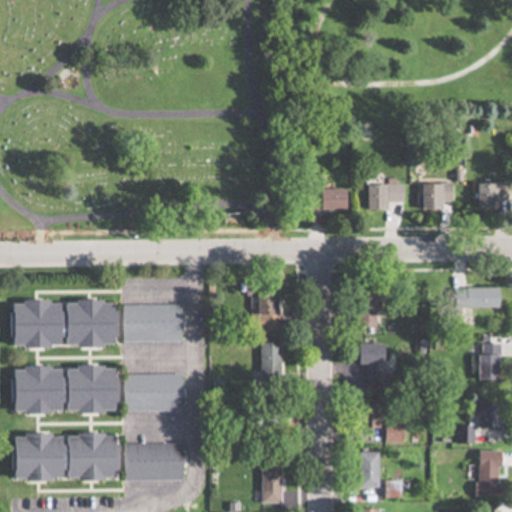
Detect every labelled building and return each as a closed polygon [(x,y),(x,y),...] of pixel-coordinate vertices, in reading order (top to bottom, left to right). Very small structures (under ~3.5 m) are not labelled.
[(450,202),(450,184),(419,184),(419,211),(440,211),(440,202),(450,202)] [(473,210),(503,210),(503,184),(473,184),(473,210)] [(384,185),(363,185),(363,211),(384,211),(384,185)] [(305,190),(305,212),(343,212),(343,190),(305,190)] [(451,288),(451,308),(496,308),(496,288),(451,288)] [(374,290),(355,290),(355,328),(374,328),(374,290)] [(250,332),(276,332),(276,291),(250,291),(250,332)] [(111,347),(110,302),(7,303),(7,348),(111,347)] [(177,342),(177,305),(120,305),(120,342),(177,342)] [(277,343),(257,343),(257,387),(277,387),(277,343)] [(355,366),(364,366),(364,381),(381,381),(381,344),(355,344),(355,366)] [(497,381),(497,345),(475,345),(475,381),(497,381)] [(7,414),(112,415),(112,369),(8,368),(7,414)] [(178,413),(178,375),(120,375),(120,413),(178,413)] [(476,429),(500,429),(500,404),(476,404),(476,429)] [(355,405),(355,430),(383,430),(383,443),(399,443),(399,424),(380,424),(380,405),(355,405)] [(254,430),(279,430),(279,409),(254,409),(254,430)] [(110,481),(110,435),(8,436),(8,482),(110,481)] [(179,482),(179,445),(121,445),(121,481),(179,482)] [(355,489),(377,489),(377,453),(355,453),(355,489)] [(279,504),(279,462),(259,462),(259,504),(279,504)] [(496,466),(473,466),(473,497),(496,497),(496,466)]
